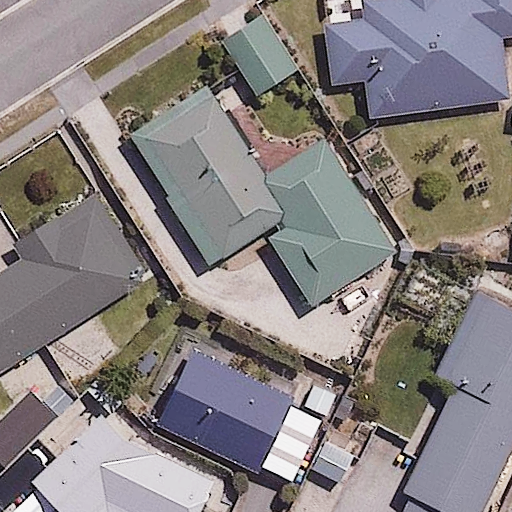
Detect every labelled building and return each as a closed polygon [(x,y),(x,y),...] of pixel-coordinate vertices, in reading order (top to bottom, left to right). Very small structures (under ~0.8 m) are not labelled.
[(511,0),(368,0),(372,20),(328,27),(336,79),(367,75),(372,113),(511,92),(511,88),(504,33),(511,31),(511,0)] [(266,14),(226,37),(258,92),(298,69),(266,14)] [(209,85),(132,135),(214,260),(265,227),(314,303),(400,247),(327,134),(267,173),(209,85)] [(0,368),(150,275),(95,187),(20,233),(32,252),(0,271),(0,368)] [(475,511),(511,441),(511,306),(480,290),(440,368),(461,378),(392,511),(475,511)] [(327,410),(199,345),(161,419),(289,484),(327,410)] [(365,437),(336,422),(310,472),(340,488),(365,437)]
